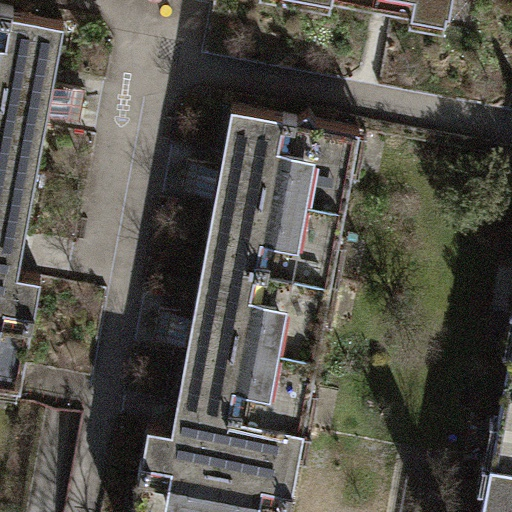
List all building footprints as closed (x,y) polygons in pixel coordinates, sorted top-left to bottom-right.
[(363,0),(410,8),(411,0),(422,0),(449,5),(449,0),(363,0)] [(0,163),(16,167),(21,144),(40,148),(44,125),(27,122),(38,65),(56,68),(60,46),(43,43),(48,18),(0,9),(0,163)] [(223,232),(219,256),(329,277),(358,125),(317,118),(308,106),(295,113),(245,103),(240,129),(225,126),(220,151),(234,154),(224,206),(210,204),(205,229),(223,232)] [(12,191),(16,167),(0,163),(0,381),(22,386),(42,275),(0,267),(0,251),(8,210),(26,214),(29,194),(12,191)] [(301,424),(329,277),(219,256),(215,278),(196,274),(192,297),(209,301),(198,356),(182,353),(178,377),(196,381),(191,403),(301,424)] [(511,338),(491,459),(511,462),(511,338)] [(283,511),(301,424),(191,403),(186,428),(146,420),(128,511),(283,511)] [(511,511),(511,462),(491,459),(481,511),(511,511)]
